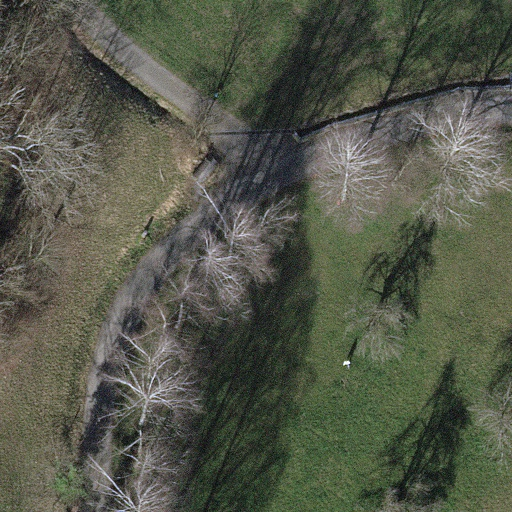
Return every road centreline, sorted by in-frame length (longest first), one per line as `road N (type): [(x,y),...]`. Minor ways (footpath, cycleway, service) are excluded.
road 1 (residential): [(100,511),(101,434),(126,308),(189,232),(267,174),(453,111),(511,110)]
road 2 (track): [(267,174),(116,41),(81,0)]
